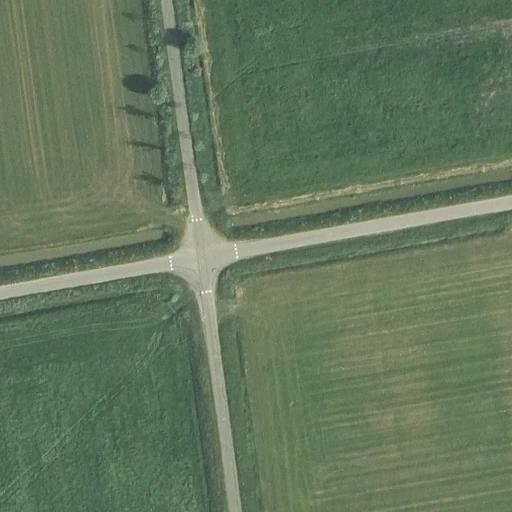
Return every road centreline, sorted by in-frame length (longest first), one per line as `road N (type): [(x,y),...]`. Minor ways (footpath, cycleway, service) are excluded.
road 1 (unclassified): [(202,246),(511,192)]
road 2 (unclassified): [(238,511),(202,246)]
road 3 (unclassified): [(202,246),(169,0)]
road 4 (unclassified): [(0,286),(202,246)]
